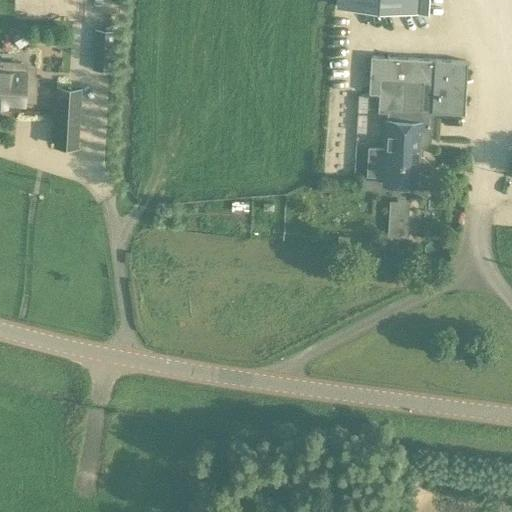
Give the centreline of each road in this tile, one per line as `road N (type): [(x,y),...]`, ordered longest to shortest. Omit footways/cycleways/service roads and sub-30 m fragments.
road 1 (tertiary): [(0,329),(258,385),(511,418)]
road 2 (track): [(173,0),(158,180),(113,246)]
